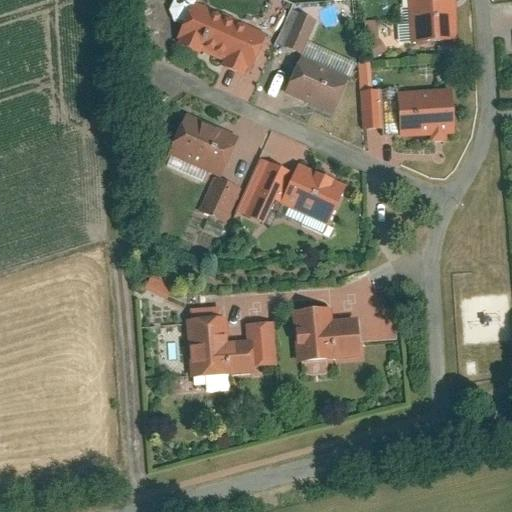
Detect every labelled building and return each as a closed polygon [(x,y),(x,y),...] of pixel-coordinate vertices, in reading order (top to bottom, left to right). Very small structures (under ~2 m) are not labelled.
[(251,25),(196,0),(173,0),(160,29),(233,63),(251,25)] [(394,0),(396,33),(442,32),(440,0),(394,0)] [(279,38),(300,47),(316,10),(295,1),(279,38)] [(364,22),(365,57),(380,56),(379,22),(364,22)] [(348,65),(304,46),(286,89),(329,108),(348,65)] [(348,116),(348,119),(370,118),(369,75),(347,75),(348,116)] [(384,127),(438,125),(438,121),(436,78),(382,81),(384,127)] [(204,162),(220,128),(171,105),(152,144),(195,164),(179,196),(207,210),(225,172),(204,162)] [(257,147),(231,203),(251,212),(262,189),(314,213),(334,170),(285,148),(280,158),(257,147)] [(145,286),(166,297),(177,276),(157,265),(145,286)] [(327,307),(286,312),(293,373),(361,365),(357,324),(329,328),(327,307)] [(225,318),(185,321),(189,381),(252,377),(251,369),(275,367),(272,321),(243,323),(244,338),(227,339),(225,318)]
